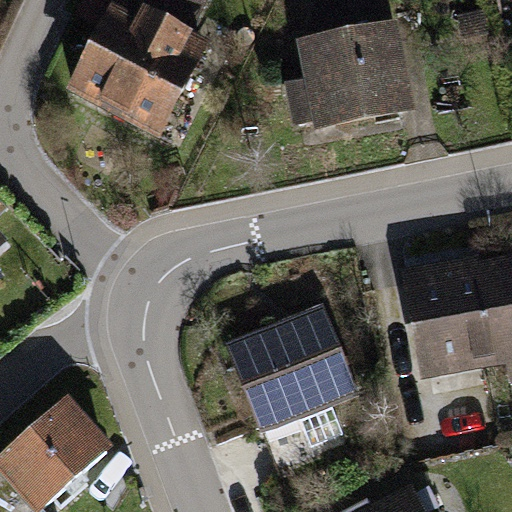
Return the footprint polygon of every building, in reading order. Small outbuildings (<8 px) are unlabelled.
[(142,0),(139,5),(191,31),(207,0),(142,0)] [(315,38),(297,42),(304,81),(285,85),(293,124),(311,121),(313,131),(414,111),(396,21),(382,24),(377,0),(312,0),(308,1),(315,38)] [(134,16),(109,3),(63,90),(156,139),(208,41),(191,31),(139,5),(134,16)] [(484,10),(457,15),(462,40),(489,35),(484,10)] [(478,256),(400,271),(420,383),(505,367),(509,386),(511,384),(511,257),(479,263),(478,256)] [(324,305),(223,345),(258,432),(298,416),(310,446),(340,434),(328,403),(358,391),(324,305)] [(0,511),(36,511),(110,446),(66,397),(0,456),(0,511)] [(425,511),(412,485),(357,511),(425,511)]
